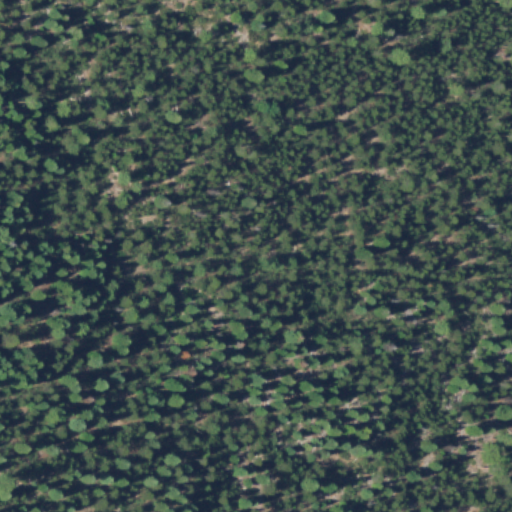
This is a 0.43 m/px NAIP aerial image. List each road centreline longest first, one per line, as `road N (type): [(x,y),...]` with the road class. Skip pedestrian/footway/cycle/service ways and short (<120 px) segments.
road 1 (track): [(511,222),(336,226),(118,331),(77,410),(0,438)]
road 2 (track): [(77,410),(65,331),(0,214)]
road 3 (track): [(48,331),(55,312),(94,282),(232,276)]
